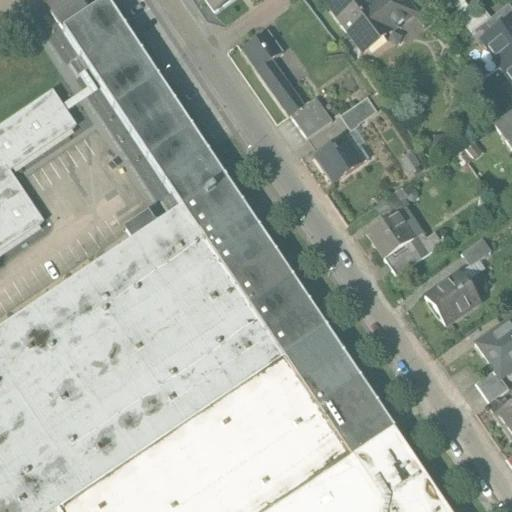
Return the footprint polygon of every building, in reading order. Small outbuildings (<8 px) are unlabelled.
[(393,435),(106,6),(89,17),(77,0),(72,0),(50,15),(63,35),(64,34),(180,209),(351,463),(393,435)] [(205,0),(215,14),(235,0),(205,0)] [(366,0),(338,0),(329,7),(330,8),(328,10),(341,29),(340,30),(347,40),(348,39),(358,52),(367,52),(385,39),(375,25),(385,19),(393,13),(383,0),(381,0),(372,7),(366,0)] [(409,11),(401,0),(383,0),(393,13),(385,19),(388,23),(392,23),(409,11)] [(492,36),(511,22),(511,12),(508,7),(485,26),(492,36)] [(500,69),(511,60),(511,22),(492,36),(482,43),(500,69)] [(305,110),(273,62),(283,56),(268,34),(244,54),(289,121),(291,120),(305,110)] [(511,60),(500,69),(511,86),(511,60)] [(0,201),(1,203),(0,203),(0,252),(41,225),(19,191),(16,192),(5,176),(73,130),(51,97),(0,130),(0,201)] [(305,110),(291,120),(307,143),(332,125),(316,102),(305,110)] [(366,102),(341,120),(349,132),(375,115),(366,102)] [(511,113),(495,126),(506,142),(511,137),(511,113)] [(344,140),(313,160),(331,187),(361,167),(344,140)] [(276,511),(351,463),(180,209),(155,226),(150,217),(126,233),(131,242),(11,323),(5,314),(0,317),(0,511),(55,511),(57,511),(276,511)] [(394,217),(366,237),(384,263),(412,243),(394,217)] [(483,248),(463,262),(470,271),(471,272),(478,267),(478,266),(490,257),(483,248)] [(470,271),(424,302),(445,332),(479,309),(473,299),(477,296),(469,284),(465,287),(460,280),(471,272),(470,271)] [(511,322),(476,348),(494,374),(500,384),(502,383),(498,377),(511,367),(511,322)] [(494,374),(474,388),(488,407),(507,394),(500,384),(494,374)] [(511,406),(494,420),(511,445),(511,406)] [(444,511),(393,435),(351,463),(384,511),(444,511)] [(384,511),(351,463),(276,511),(384,511)]
